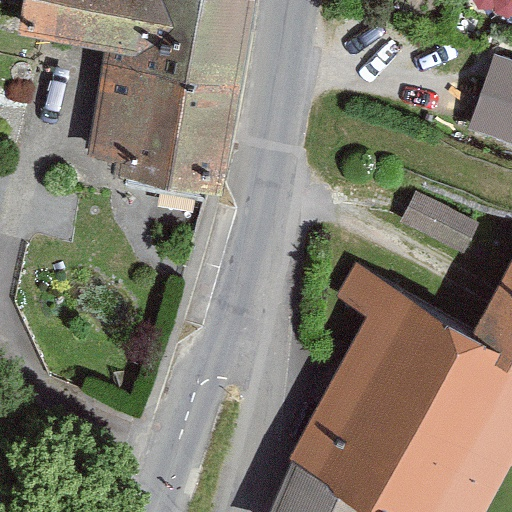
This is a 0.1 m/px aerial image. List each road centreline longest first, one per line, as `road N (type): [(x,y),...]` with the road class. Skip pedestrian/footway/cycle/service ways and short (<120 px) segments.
road 1 (tertiary): [(238,264),(293,0)]
road 2 (tertiary): [(159,511),(238,264)]
road 3 (unclassified): [(241,511),(262,397),(258,328),(238,264)]
